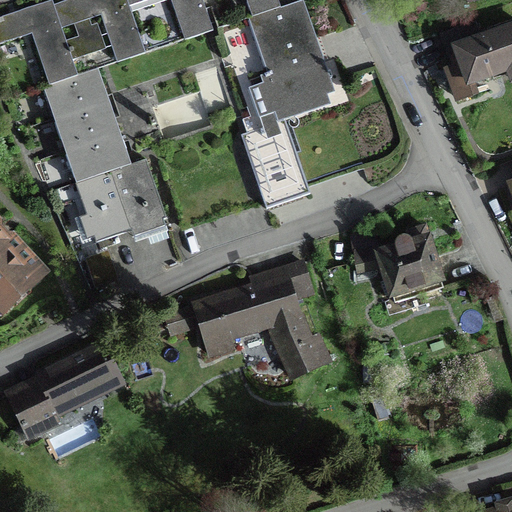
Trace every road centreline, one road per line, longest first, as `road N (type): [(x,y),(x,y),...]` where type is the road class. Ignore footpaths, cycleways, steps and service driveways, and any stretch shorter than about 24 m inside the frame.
road 1 (residential): [(511,303),(368,0)]
road 2 (residential): [(375,511),(511,468)]
